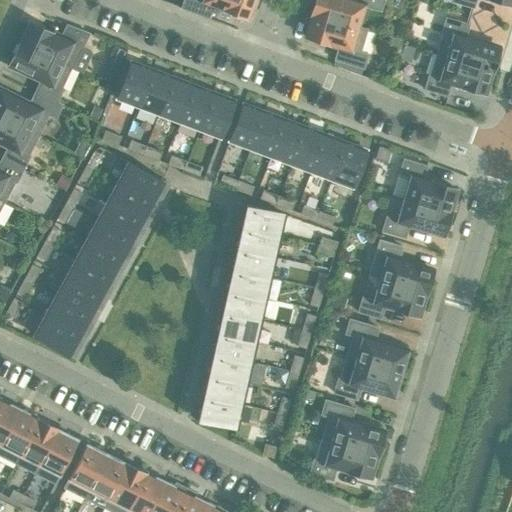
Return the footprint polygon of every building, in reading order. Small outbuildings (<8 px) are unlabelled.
[(257,0),(183,0),(180,7),(208,18),(213,5),(245,18),(249,6),(254,8),(257,0)] [(357,26),(363,6),(379,11),(382,0),(351,0),(350,0),(315,0),(311,14),(366,30),(366,29),(357,26)] [(359,51),(366,30),(311,14),(305,37),(338,47),(334,59),(362,68),(367,53),(359,51)] [(490,70),(497,47),(464,37),(468,24),(445,17),(441,32),(442,32),(436,54),(490,70)] [(81,48),(88,33),(66,25),(60,36),(29,22),(19,43),(70,67),(80,47),(81,48)] [(70,67),(19,43),(9,65),(40,80),(34,92),(61,105),(62,104),(56,101),(62,88),(61,88),(70,67)] [(483,93),(490,70),(436,54),(430,75),(428,74),(423,89),(446,96),(450,83),(483,93)] [(137,106),(151,69),(130,61),(116,98),(137,106)] [(157,114),(171,77),(151,69),(137,106),(157,114)] [(178,122),(192,84),(171,77),(157,114),(178,122)] [(198,129),(212,92),(192,84),(178,122),(198,129)] [(55,118),(61,105),(34,92),(29,103),(0,88),(0,115),(38,135),(48,115),(55,118)] [(219,137),(233,100),(212,92),(198,129),(219,137)] [(249,149),(263,112),(242,104),(228,141),(249,149)] [(269,156),(283,119),(263,112),(249,149),(269,156)] [(38,135),(0,115),(0,142),(7,146),(1,158),(22,169),(29,155),(28,155),(38,135)] [(290,164),(304,127),(283,119),(269,156),(290,164)] [(310,171),(324,134),(304,127),(290,164),(310,171)] [(117,145),(120,136),(104,130),(101,139),(117,145)] [(330,179),(344,142),(324,134),(310,171),(330,179)] [(142,154),(145,146),(130,140),(127,148),(142,154)] [(351,187),(365,150),(344,142),(330,179),(351,187)] [(158,160),(161,152),(145,146),(142,154),(158,160)] [(93,170),(101,155),(93,150),(85,165),(93,170)] [(183,170),(186,161),(170,155),(167,164),(183,170)] [(15,182),(22,169),(1,158),(0,159),(0,199),(3,201),(14,181),(15,182)] [(448,212),(455,188),(422,178),(426,165),(403,159),(398,173),(409,177),(403,198),(448,212)] [(198,176),(202,167),(186,161),(183,170),(198,176)] [(162,181),(127,162),(116,182),(151,201),(162,181)] [(85,184),(93,170),(85,165),(77,180),(85,184)] [(234,189),(237,181),(221,175),(218,183),(234,189)] [(250,195),(253,186),(237,181),(234,189),(250,195)] [(151,201),(116,182),(106,201),(141,220),(151,201)] [(73,207),(81,193),(73,188),(65,203),(73,207)] [(275,204),(278,196),(262,190),(259,198),(275,204)] [(290,210),(293,201),(278,196),(275,204),(290,210)] [(441,234),(448,212),(403,198),(396,219),(385,216),(381,231),(404,237),(408,225),(441,234)] [(141,220),(106,201),(96,220),(130,239),(141,220)] [(65,222),(73,207),(65,203),(57,218),(65,222)] [(277,236),(282,214),(243,205),(238,227),(277,236)] [(315,219),(318,211),(303,205),(299,214),(315,219)] [(331,225),(334,217),(318,211),(315,219),(331,225)] [(130,239),(96,220),(85,239),(120,258),(130,239)] [(52,245),(60,231),(52,226),(44,241),(52,245)] [(272,257),(277,236),(238,227),(234,248),(272,257)] [(334,250),(337,241),(321,237),(318,245),(334,250)] [(120,258),(85,239),(75,258),(110,277),(120,258)] [(424,292),(431,269),(398,259),(401,246),(378,239),(374,254),(385,257),(379,279),(424,292)] [(44,260),(52,245),(44,241),(36,256),(44,260)] [(332,258),(334,250),(318,245),(316,253),(332,258)] [(268,278),(272,257),(234,248),(229,269),(268,278)] [(110,277),(75,258),(65,277),(99,296),(110,277)] [(31,283),(39,269),(31,264),(23,279),(31,283)] [(263,299),(268,278),(229,269),(224,290),(263,299)] [(322,291),(327,275),(318,272),(313,288),(322,291)] [(99,296),(65,277),(54,296),(89,315),(99,296)] [(23,298),(31,283),(23,279),(15,293),(23,298)] [(417,315),(424,292),(379,279),(372,300),(361,297),(357,311),(380,318),(384,305),(417,315)] [(317,306),(322,291),(313,288),(309,304),(317,306)] [(258,320),(263,299),(224,290),(220,311),(258,320)] [(89,315),(54,296),(44,315),(79,334),(89,315)] [(13,317),(21,302),(13,298),(5,313),(13,317)] [(254,341),(258,320),(220,311),(215,332),(254,341)] [(310,332),(315,316),(306,313),(301,330),(310,332)] [(79,334),(44,315),(33,334),(68,354),(79,334)] [(400,373),(406,350),(373,340),(377,327),(349,319),(344,333),(352,335),(345,357),(400,373)] [(305,348),(310,332),(301,330),(296,345),(305,348)] [(249,362),(254,341),(215,332),(210,353),(249,362)] [(244,383),(249,362),(210,353),(205,374),(244,383)] [(297,374),(302,357),(293,355),(289,371),(297,374)] [(393,396),(400,373),(345,357),(339,378),(337,378),(333,392),(356,399),(360,386),(393,396)] [(293,390),(297,374),(289,371),(284,387),(293,390)] [(239,404),(244,383),(205,374),(201,396),(239,404)] [(234,426),(239,404),(201,396),(196,418),(234,426)] [(285,415),(290,399),(281,396),(276,413),(285,415)] [(375,454),(382,431),(349,421),(353,408),(324,399),(320,414),(327,416),(321,438),(375,454)] [(0,444),(18,409),(0,400),(0,444)] [(0,455),(15,463),(37,419),(18,409),(0,444),(0,455)] [(280,431),(285,415),(276,413),(271,428),(280,431)] [(34,473),(56,429),(37,419),(15,463),(34,473)] [(59,474),(76,439),(56,429),(34,473),(35,473),(39,465),(59,474)] [(368,477),(375,454),(321,438),(315,459),(313,458),(309,473),(332,480),(335,467),(368,477)] [(83,497),(105,453),(85,443),(63,487),(83,497)] [(272,458),(275,447),(264,443),(260,455),(272,458)] [(103,507),(125,463),(105,453),(83,497),(103,507)] [(112,511),(124,511),(144,473),(125,463),(103,507),(112,511)] [(148,511),(163,482),(144,473),(124,511),(125,511),(127,509),(133,511),(148,511)] [(172,511),(183,492),(163,482),(148,511),(172,511)] [(19,503),(23,495),(12,490),(8,498),(19,503)] [(196,511),(202,502),(183,492),(172,511),(196,511)] [(30,509),(34,501),(23,495),(19,503),(30,509)] [(221,511),(222,511),(202,502),(196,511),(221,511)]
